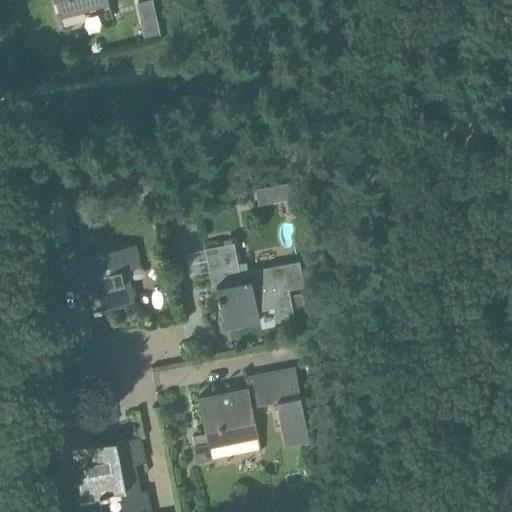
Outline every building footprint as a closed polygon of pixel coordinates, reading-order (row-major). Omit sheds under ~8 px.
[(56,0),(64,30),(65,29),(61,15),(108,2),(112,17),(113,17),(108,0),(56,0)] [(284,197),(288,219),(303,216),(296,180),(264,186),(267,200),(284,197)] [(63,188),(40,192),(51,245),(57,273),(87,268),(95,307),(133,300),(127,267),(140,265),(136,243),(77,254),(74,241),(63,188)] [(234,240),(205,246),(212,285),(218,284),(227,327),(259,320),(257,309),(274,306),(276,317),(294,314),(289,289),(305,286),(300,258),(249,270),(247,260),(238,262),(234,240)] [(198,395),(204,425),(208,444),(196,446),(198,464),(214,462),(212,447),(258,439),(251,403),(276,398),(286,445),(313,439),(297,365),(245,375),(247,385),(198,395)] [(116,440),(116,438),(73,446),(83,498),(108,493),(108,491),(119,489),(124,511),(152,511),(147,488),(140,490),(135,463),(145,460),(140,436),(116,440)]
